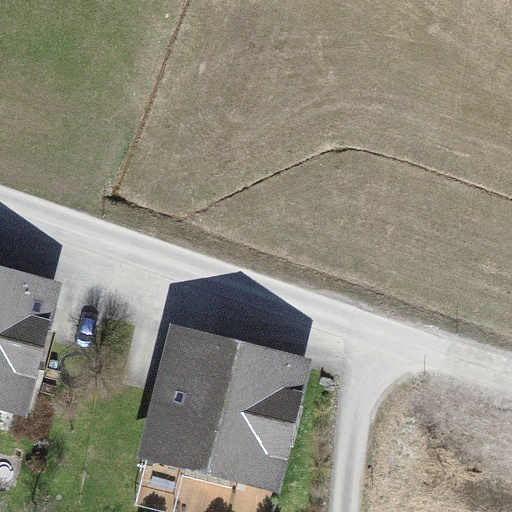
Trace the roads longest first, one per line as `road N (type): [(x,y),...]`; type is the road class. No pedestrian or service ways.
road 1 (unclassified): [(371,332),(0,203)]
road 2 (track): [(511,380),(371,332),(349,511)]
